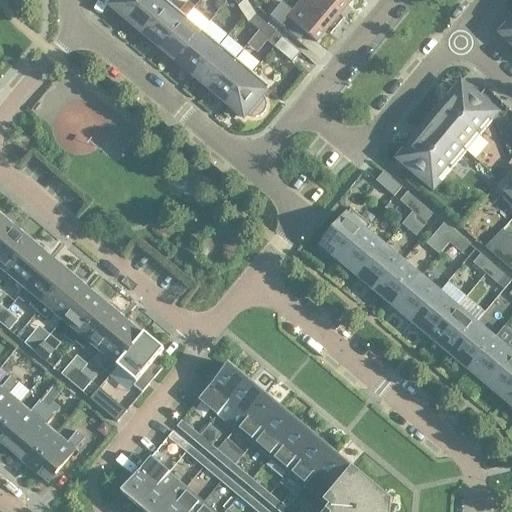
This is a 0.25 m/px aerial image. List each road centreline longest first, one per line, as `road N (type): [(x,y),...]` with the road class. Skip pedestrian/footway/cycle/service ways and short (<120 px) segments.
road 1 (residential): [(469,511),(472,473),(459,448),(255,281)]
road 2 (residential): [(83,0),(251,169)]
road 3 (residential): [(205,343),(90,481),(101,511)]
road 4 (residential): [(302,109),(349,139),(374,139),(454,36)]
road 5 (residential): [(0,120),(68,39),(68,0)]
road 6 (residential): [(251,169),(288,200),(293,230),(255,281)]
road 7 (residential): [(392,0),(302,109)]
road 8 (residential): [(205,343),(100,256)]
